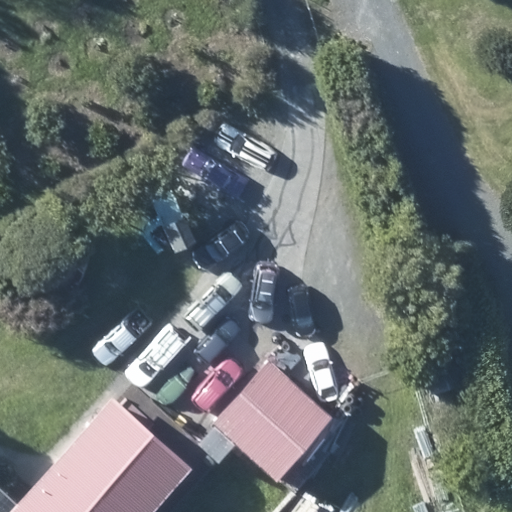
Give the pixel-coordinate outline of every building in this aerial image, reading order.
[(148,197),(161,245),(181,239),(167,192),(148,197)] [(176,205),(193,237),(211,227),(194,195),(176,205)] [(439,334),(423,288),(391,299),(407,346),(439,334)] [(344,376),(305,328),(300,323),(262,365),(255,359),(198,422),(200,423),(185,441),(202,456),(218,438),(257,475),(295,432),(340,473),(358,454),(364,460),(383,440),(379,434),(384,428),(342,379),(344,376)] [(444,346),(408,356),(418,390),(454,381),(444,346)] [(128,511),(171,466),(95,395),(39,454),(25,470),(0,497),(0,511),(128,511)]
